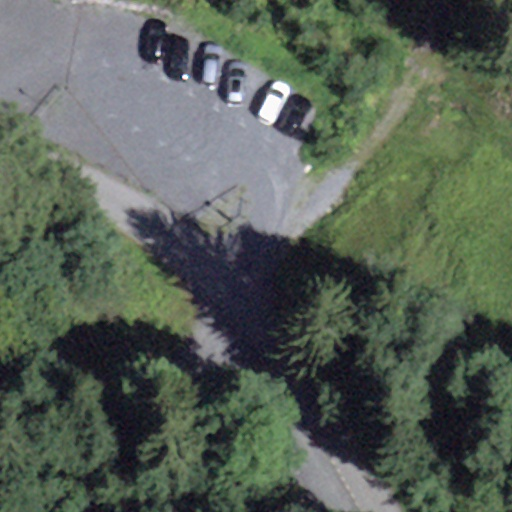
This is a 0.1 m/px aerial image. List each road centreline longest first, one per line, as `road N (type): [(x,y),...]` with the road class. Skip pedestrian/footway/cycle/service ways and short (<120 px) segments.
road 1 (unclassified): [(0,168),(117,217),(223,304),(280,376),(359,511)]
road 2 (track): [(265,357),(215,379),(168,385),(0,389)]
